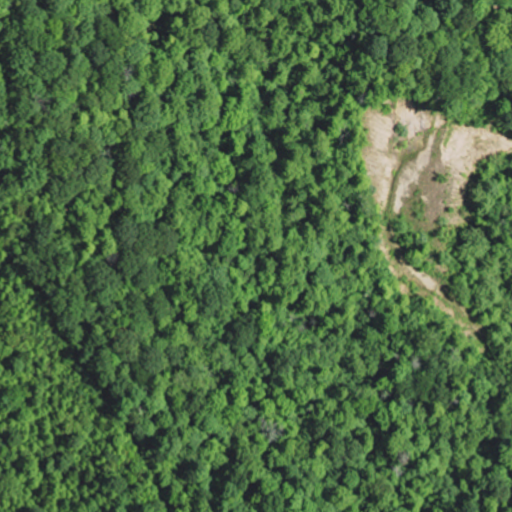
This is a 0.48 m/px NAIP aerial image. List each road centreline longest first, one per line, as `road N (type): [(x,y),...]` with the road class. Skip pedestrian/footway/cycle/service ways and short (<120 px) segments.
road 1 (track): [(166,511),(127,427),(0,236)]
road 2 (track): [(511,345),(415,269),(393,239),(389,223),(437,123)]
